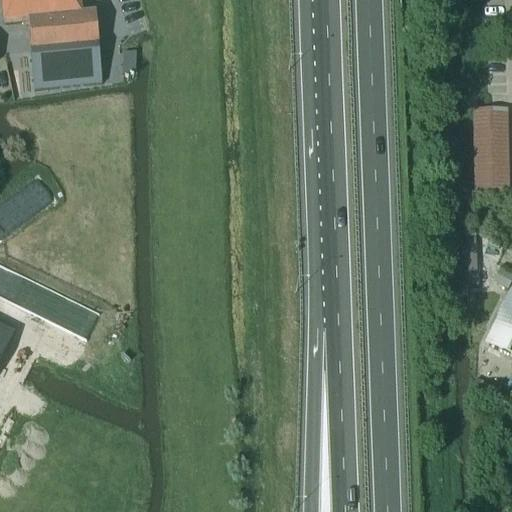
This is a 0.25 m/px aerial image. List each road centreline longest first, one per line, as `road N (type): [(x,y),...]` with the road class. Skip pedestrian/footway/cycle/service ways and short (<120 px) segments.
road 1 (trunk): [(388,511),(369,0)]
road 2 (trunk): [(325,0),(336,329)]
road 3 (trunk): [(336,329),(309,511)]
road 4 (trunk): [(336,329),(343,511)]
